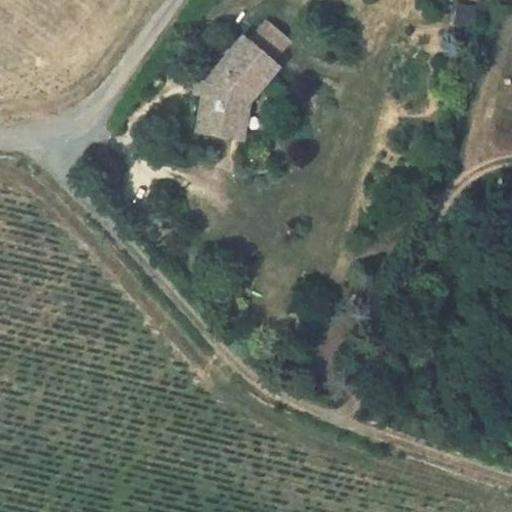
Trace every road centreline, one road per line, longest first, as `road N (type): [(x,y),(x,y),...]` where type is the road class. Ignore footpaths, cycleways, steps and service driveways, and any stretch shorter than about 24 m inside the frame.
road 1 (track): [(59,131),(67,179),(241,369),(282,397),(511,479)]
road 2 (track): [(342,420),(361,394),(387,308),(443,206),(467,176),(511,159)]
road 3 (unclassified): [(177,0),(107,97),(59,131),(0,137)]
